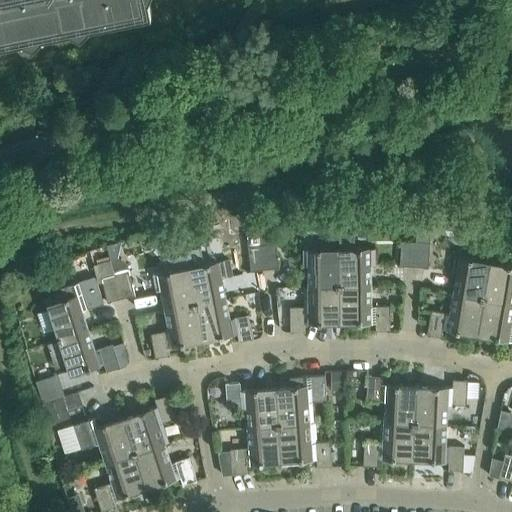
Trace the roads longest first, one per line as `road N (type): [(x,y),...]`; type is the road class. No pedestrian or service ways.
road 1 (residential): [(194,370),(308,349),(434,351),(505,368)]
road 2 (residential): [(218,505),(346,494),(473,502)]
road 3 (residential): [(473,502),(505,368)]
road 4 (residential): [(218,505),(194,370)]
